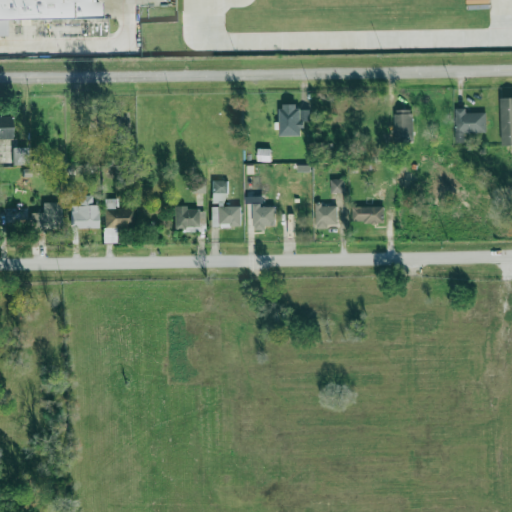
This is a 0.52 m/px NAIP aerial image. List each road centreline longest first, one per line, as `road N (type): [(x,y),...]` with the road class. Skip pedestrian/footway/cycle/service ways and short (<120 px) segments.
road 1 (residential): [(0,265),(511,256)]
road 2 (residential): [(0,77),(511,69)]
